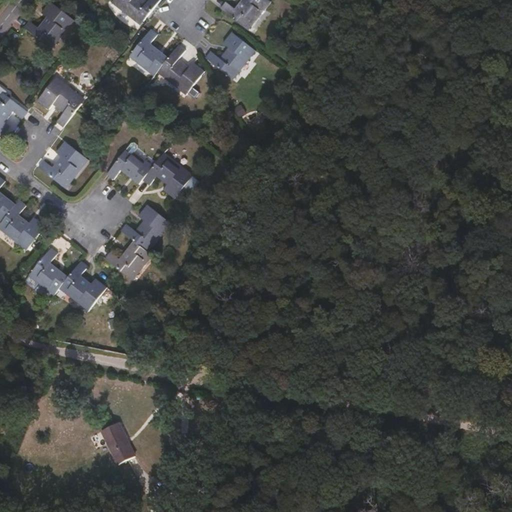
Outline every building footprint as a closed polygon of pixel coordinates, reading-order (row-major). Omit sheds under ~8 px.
[(114,0),(112,3),(141,25),(161,0),(149,0),(149,1),(148,0),(114,0)] [(249,30),(272,1),(270,0),(242,0),(236,8),(227,2),(221,8),(249,30)] [(25,27),(53,49),(75,21),(52,2),(43,13),(48,18),(40,28),(30,21),(25,27)] [(131,57),(155,76),(158,73),(170,57),(152,43),(159,34),(152,29),(131,57)] [(207,58),(234,79),(256,51),(233,32),(225,43),(230,47),(221,58),(212,51),(207,58)] [(170,57),(158,73),(187,95),(206,71),(195,62),(191,67),(181,59),(187,50),(180,45),(170,57)] [(64,127),(75,113),(86,99),(57,77),(39,101),(50,110),(54,105),(64,113),(57,122),(64,127)] [(10,93),(4,89),(0,93),(0,136),(3,138),(11,127),(7,123),(15,113),(23,119),(29,112),(8,95),(10,93)] [(60,136),(51,147),(56,151),(65,140),(60,136)] [(54,167),(45,160),(40,167),(67,188),(89,160),(66,142),(57,153),(63,157),(54,167)] [(122,171),(139,184),(143,180),(155,165),(137,151),(138,149),(131,144),(108,174),(115,179),(122,171)] [(194,175),(165,152),(155,165),(143,180),(150,185),(158,176),(168,185),(164,190),(176,199),(194,175)] [(0,221),(2,223),(17,204),(0,190),(0,189),(6,181),(0,176),(0,221)] [(2,223),(0,225),(0,229),(27,251),(46,226),(35,218),(31,223),(21,215),(28,205),(21,199),(17,204),(2,223)] [(122,231),(134,241),(149,252),(172,223),(148,205),(139,216),(144,220),(136,230),(128,224),(122,231)] [(134,280),(153,255),(149,252),(134,241),(121,259),(111,252),(106,258),(134,280)] [(30,276),(54,295),(60,287),(69,276),(52,262),(58,253),(51,248),(30,276)] [(69,276),(60,287),(89,311),(108,287),(96,278),(92,283),(82,274),(89,266),(82,260),(69,276)] [(123,423),(105,432),(122,465),(140,456),(123,423)]
